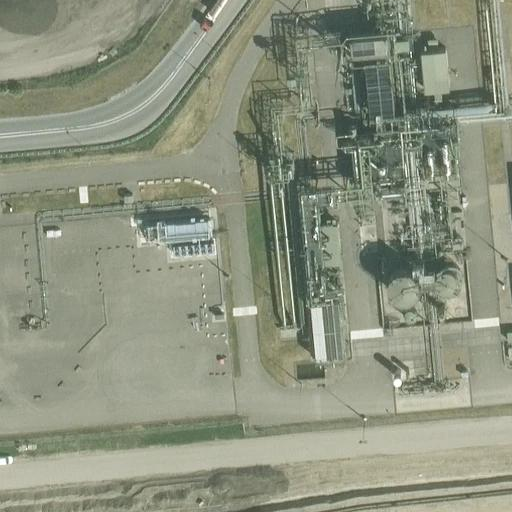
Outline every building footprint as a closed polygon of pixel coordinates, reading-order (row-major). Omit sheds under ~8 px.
[(447,45),(421,46),(424,86),(450,84),(447,45)] [(338,219),(322,221),(324,248),(340,247),(338,219)] [(463,277),(463,276),(462,272),(459,267),(455,265),(451,264),(446,264),(443,266),(441,267),(438,272),(437,276),(438,280),(440,285),(444,288),(447,289),(449,289),(454,289),(459,286),(462,282),(463,277)] [(420,284),(420,283),(418,277),(415,272),(409,269),(403,268),(399,269),(396,271),(393,274),(391,279),(390,284),(391,289),(394,294),(399,297),(404,298),(409,298),(415,294),(418,290),(420,284)] [(333,293),(311,295),(316,350),(339,348),(333,293)]
